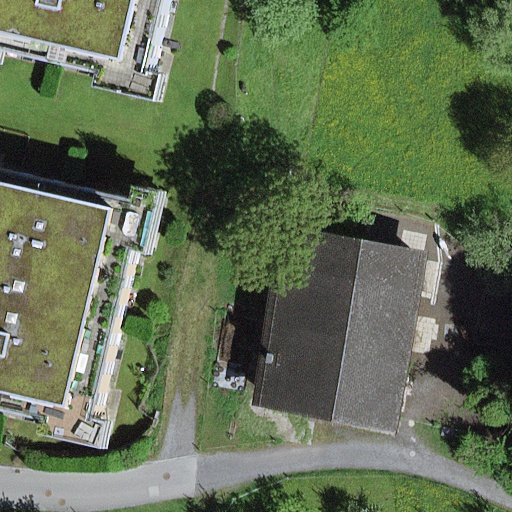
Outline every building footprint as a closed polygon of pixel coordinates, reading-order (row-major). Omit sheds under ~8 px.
[(0,0),(0,39),(8,41),(5,51),(9,51),(108,75),(110,65),(155,75),(156,72),(173,0),(0,0)] [(9,51),(5,51),(8,41),(0,39),(0,64),(5,66),(9,51)] [(105,89),(164,103),(171,75),(156,72),(155,75),(110,65),(108,75),(105,89)] [(0,409),(54,422),(56,412),(101,423),(102,419),(141,250),(131,247),(142,202),(139,201),(0,168),(0,409)] [(141,250),(156,253),(170,193),(142,186),(139,201),(142,202),(131,247),(141,250)] [(396,421),(425,261),(294,237),(265,398),(396,421)] [(50,436),(109,450),(116,423),(102,419),(101,423),(56,412),(54,422),(50,436)]
